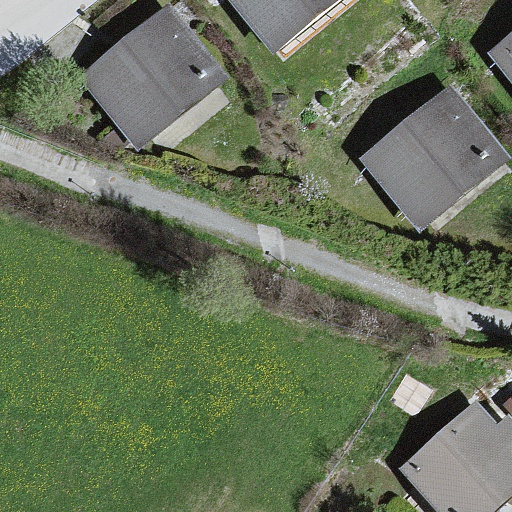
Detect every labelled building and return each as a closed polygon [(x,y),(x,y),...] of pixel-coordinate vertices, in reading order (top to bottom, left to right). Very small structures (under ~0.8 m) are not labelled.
[(385,0),(240,0),(240,1),(299,78),(387,1),(385,0)] [(194,19),(98,92),(158,170),(252,94),(194,19)] [(511,59),(503,66),(511,80),(511,59)] [(511,150),(466,99),(375,170),(433,257),(511,195),(511,150)] [(511,511),(511,411),(428,487),(451,511),(511,511)]
